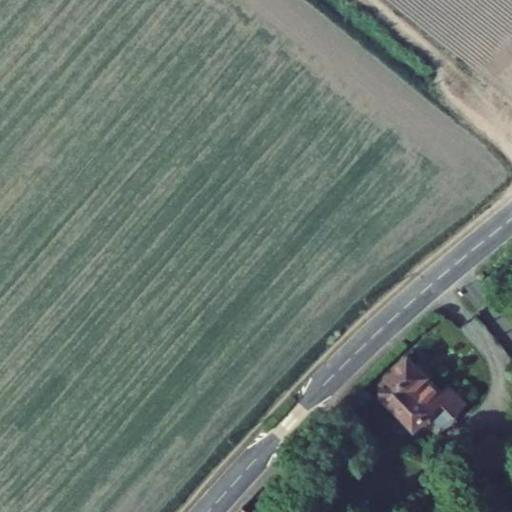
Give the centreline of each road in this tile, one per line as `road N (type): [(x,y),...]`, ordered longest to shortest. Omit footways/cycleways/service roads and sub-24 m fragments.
road 1 (unclassified): [(511,221),(355,357),(211,511)]
road 2 (track): [(511,138),(461,103),(432,51),(372,0)]
